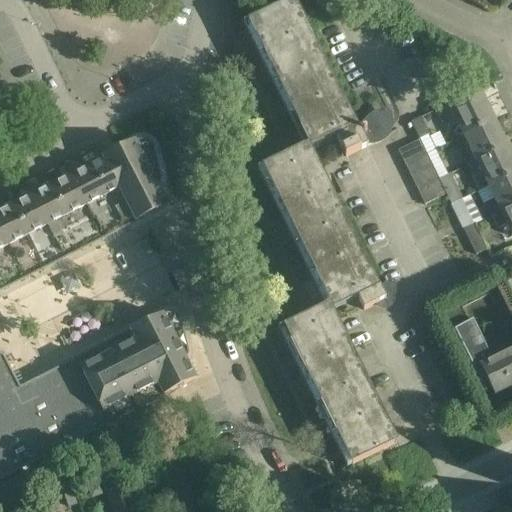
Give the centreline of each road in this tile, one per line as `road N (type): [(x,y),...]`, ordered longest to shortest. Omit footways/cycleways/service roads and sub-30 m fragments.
road 1 (residential): [(287,511),(220,373),(202,311),(188,248),(190,80)]
road 2 (residential): [(454,490),(382,332),(403,321),(415,293),(357,167)]
road 3 (residential): [(76,133),(23,22),(2,0)]
road 4 (residential): [(190,80),(76,133)]
